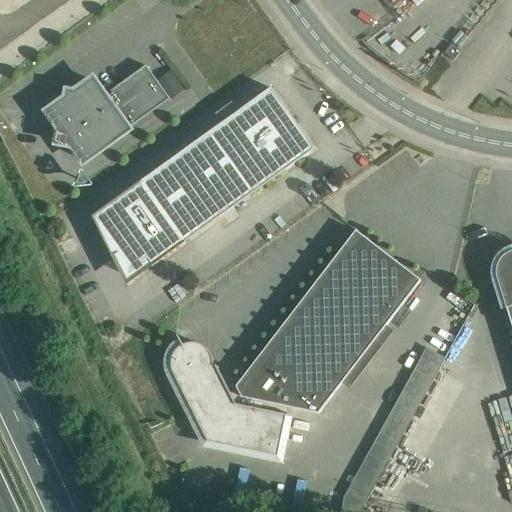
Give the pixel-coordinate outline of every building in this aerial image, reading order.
[(452,44),(445,53),(454,60),(461,51),(452,44)] [(49,112),(84,161),(170,99),(147,66),(104,96),(93,80),(75,94),(69,93),(68,98),(49,112)] [(172,69),(160,78),(174,97),(185,88),(172,69)] [(272,88),(93,216),(127,285),(316,149),(272,88)] [(171,364),(173,373),(208,442),(278,456),(287,416),(283,414),(285,406),(319,413),(421,280),(356,230),(237,386),(239,392),(232,395),(217,365),(216,366),(213,365),(213,362),(212,358),(210,353),(208,350),(204,346),(197,343),(190,343),(183,344),(179,347),(176,350),(172,356),(171,364)] [(497,276),(498,279),(503,297),(511,325),(511,254),(511,255),(502,258),(501,259),(498,264),(496,269),(497,276)] [(422,346),(353,484),(372,493),(441,355),(422,346)]
